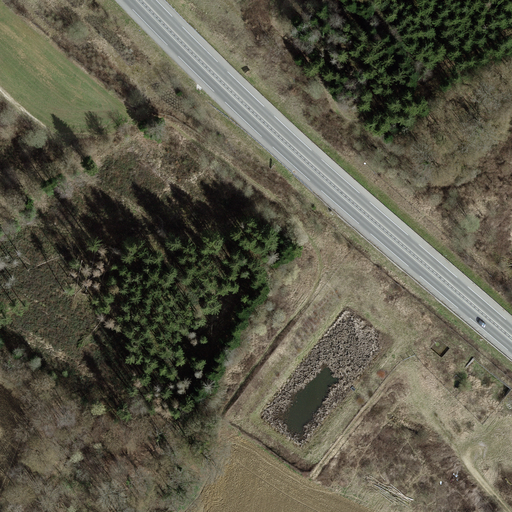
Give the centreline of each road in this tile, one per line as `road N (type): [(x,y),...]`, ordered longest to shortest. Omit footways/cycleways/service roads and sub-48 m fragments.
road 1 (trunk): [(134,0),(238,108),(511,345)]
road 2 (trunk): [(511,328),(300,144),(151,0)]
